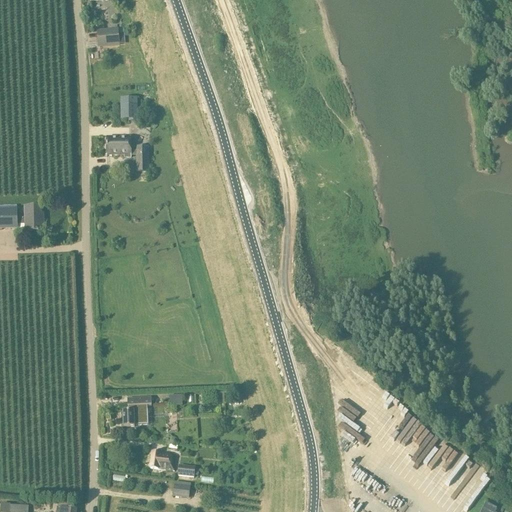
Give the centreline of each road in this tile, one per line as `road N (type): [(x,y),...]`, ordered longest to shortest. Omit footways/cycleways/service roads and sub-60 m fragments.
road 1 (tertiary): [(313,511),(306,438),(236,188),(171,0)]
road 2 (unclassified): [(86,511),(91,465),(75,0)]
